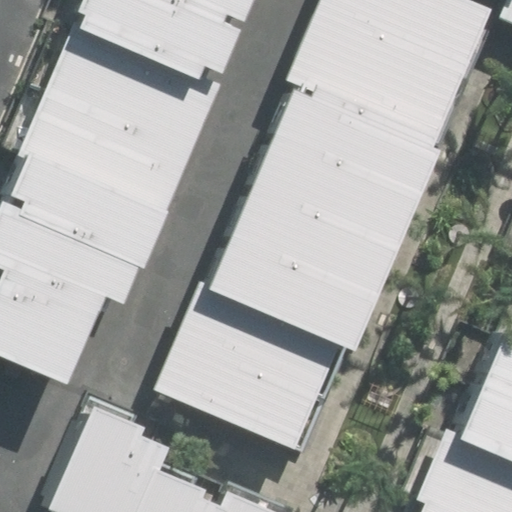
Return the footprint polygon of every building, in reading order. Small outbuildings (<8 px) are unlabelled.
[(191,92),(213,40),(116,0),(65,0),(52,34),(59,37),(184,88),(191,92)] [(116,0),(213,40),(229,0),(116,0)] [(304,0),(293,26),(436,87),(465,19),(420,0),(304,0)] [(511,0),(487,0),(481,15),(511,28),(511,0)] [(268,85),(410,146),(436,87),(293,26),(268,85)] [(184,88),(59,37),(34,96),(159,148),(184,88)] [(250,126),(393,187),(410,146),(268,85),(250,126)] [(159,148),(34,96),(6,165),(131,217),(159,148)] [(227,181),(369,242),(393,187),(250,126),(227,181)] [(131,217),(6,165),(0,162),(0,226),(100,268),(109,272),(131,217)] [(203,237),(345,298),(369,242),(227,181),(203,237)] [(511,191),(491,241),(511,249),(511,191)] [(100,268),(0,226),(0,286),(72,317),(78,320),(100,268)] [(179,293),(321,353),(345,298),(203,237),(179,293)] [(464,306),(511,325),(511,249),(491,241),(464,306)] [(0,379),(40,396),(72,317),(0,286),(0,379)] [(155,348),(297,409),(321,353),(179,293),(155,348)] [(437,371),(511,402),(511,325),(464,306),(437,371)] [(131,404),(273,465),(297,409),(155,348),(131,404)] [(410,436),(511,478),(511,402),(437,371),(410,436)] [(25,511),(106,511),(123,473),(112,469),(130,425),(73,401),(25,511)] [(383,502),(407,511),(511,511),(511,478),(410,436),(383,502)] [(201,511),(203,508),(123,473),(106,511),(201,511)] [(239,511),(207,498),(203,508),(201,511),(239,511)] [(407,511),(383,502),(378,511),(407,511)]
